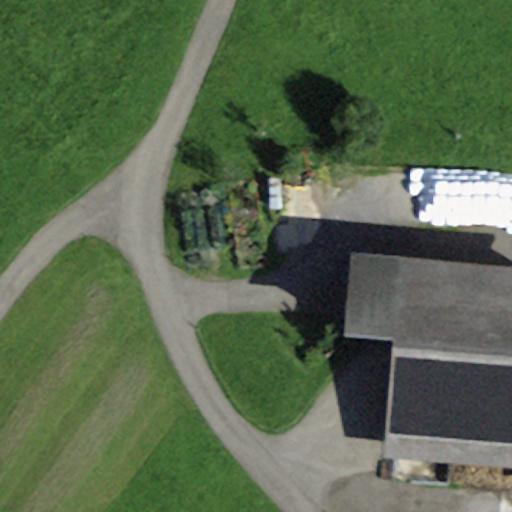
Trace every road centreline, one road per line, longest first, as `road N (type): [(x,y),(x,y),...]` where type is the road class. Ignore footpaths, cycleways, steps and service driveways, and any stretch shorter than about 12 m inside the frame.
road 1 (unclassified): [(222,0),(160,150),(148,238),(158,286),(208,396),(299,511)]
road 2 (track): [(150,201),(112,206),(60,233),(0,302)]
